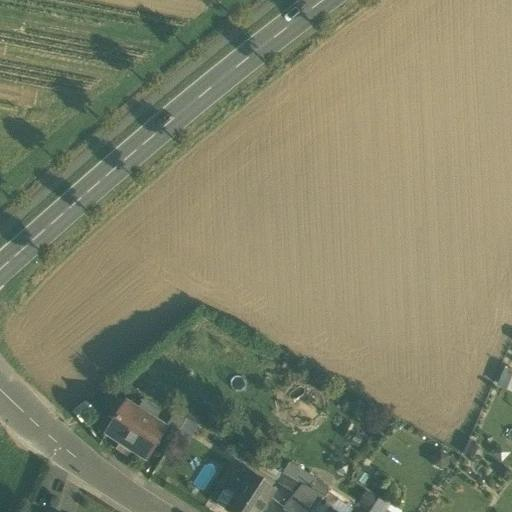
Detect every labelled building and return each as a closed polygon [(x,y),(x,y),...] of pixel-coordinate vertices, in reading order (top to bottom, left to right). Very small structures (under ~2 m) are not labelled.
[(511,373),(503,370),(496,388),(511,394),(511,373)] [(144,401),(137,411),(155,423),(162,412),(144,401)] [(71,413),(81,424),(94,413),(85,402),(71,413)] [(105,435),(146,461),(153,449),(166,430),(164,429),(155,423),(137,411),(125,404),(105,435)] [(178,432),(186,420),(173,413),(167,424),(178,432)] [(186,420),(178,432),(173,440),(186,448),(198,427),(186,420)] [(153,449),(164,456),(173,440),(178,432),(167,424),(164,429),(166,430),(153,449)] [(469,442),(462,458),(472,462),(478,446),(469,442)] [(448,457),(440,453),(432,458),(432,467),(440,471),(448,466),(448,457)] [(282,475),(302,487),(308,490),(313,482),(314,480),(288,464),(282,475)] [(276,485),(294,496),(302,487),(282,475),(276,485)] [(261,511),(274,493),(253,479),(246,489),(233,481),(226,492),(234,498),(225,511),(261,511)] [(308,490),(323,499),(324,499),(327,495),(326,489),(313,482),(308,490)] [(310,511),(323,499),(308,490),(302,487),(294,496),(282,511),(283,511),(310,511)] [(225,511),(234,498),(226,492),(224,491),(215,506),(224,511),(225,511)] [(378,498),(369,511),(385,511),(386,511),(389,506),(378,498)] [(329,511),(351,511),(352,511),(337,501),(329,511)]
